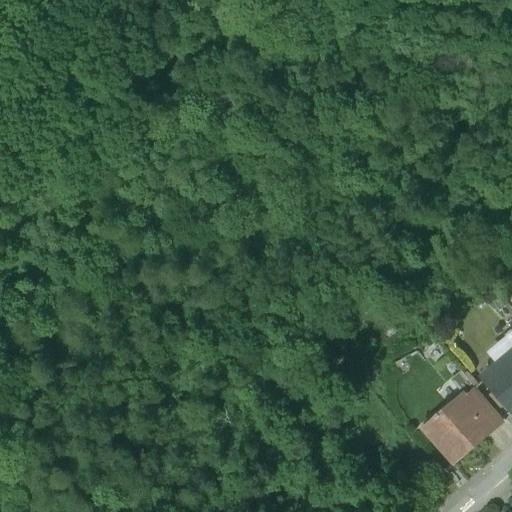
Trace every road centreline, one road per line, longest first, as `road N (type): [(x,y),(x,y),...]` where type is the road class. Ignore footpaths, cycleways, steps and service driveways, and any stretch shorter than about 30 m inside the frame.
road 1 (unknown): [(156,232),(22,511)]
road 2 (unknown): [(107,0),(144,125)]
